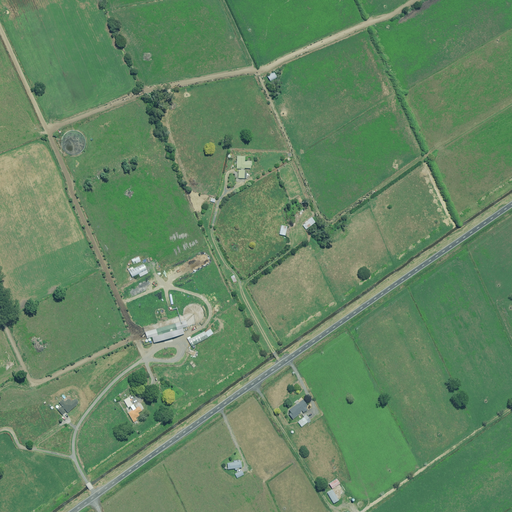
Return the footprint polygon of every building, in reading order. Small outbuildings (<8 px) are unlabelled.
[(237,156),(236,169),(244,169),(244,168),(252,168),(252,162),(244,161),(245,157),(237,156)] [(245,170),(239,170),(238,178),(247,178),(247,173),(244,173),(245,170)] [(315,222),(312,218),(305,222),(305,223),(302,225),(306,229),(315,222)] [(288,227),(281,225),(279,234),(285,236),(288,227)] [(148,273),(144,264),(134,269),(133,267),(128,269),(132,277),(139,274),(140,277),(148,273)] [(182,328),(188,327),(186,320),(145,332),(147,339),(152,337),(154,343),(184,334),(182,328)] [(191,347),(208,338),(204,332),(188,340),(191,347)] [(130,400),(131,400),(129,397),(124,400),(128,408),(130,406),(132,410),(128,413),(133,422),(137,420),(136,418),(139,416),(138,413),(142,411),(139,407),(135,409),(130,400)] [(65,402),(63,399),(59,403),(68,413),(78,404),(78,403),(78,402),(78,401),(77,400),(76,399),(75,399),(74,400),(71,402),(68,399),(65,402)] [(305,413),(308,410),(305,408),(308,405),(303,399),(289,410),(291,412),(288,414),(293,419),(300,413),(304,417),(298,422),(302,427),(308,422),(309,423),(311,421),(305,413)] [(241,467),(241,460),(233,461),(233,462),(227,463),(228,469),(235,468),(235,470),(239,470),(239,468),(241,467)] [(340,484),(337,479),(329,484),(332,489),(340,484)] [(339,500),(332,490),(327,493),(333,503),(339,500)]
